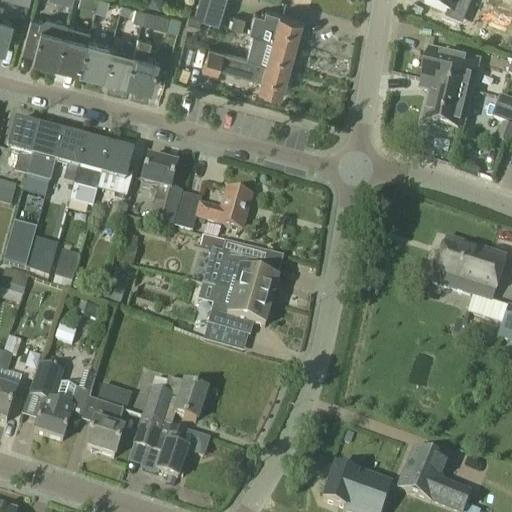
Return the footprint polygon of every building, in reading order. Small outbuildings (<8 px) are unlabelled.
[(97,11),(99,0),(79,0),(78,6),(97,11)] [(99,0),(97,11),(107,13),(109,0),(99,0)] [(146,0),(146,3),(145,5),(159,8),(160,6),(161,0),(146,0)] [(224,23),(230,0),(197,0),(194,13),(224,23)] [(427,0),(425,4),(456,17),(456,16),(461,19),(468,2),(463,0),(427,0)] [(122,5),(119,13),(128,16),(131,7),(122,5)] [(146,10),(135,8),(133,21),(143,23),(146,10)] [(253,33),(272,38),(295,44),(302,19),(266,9),(265,15),(255,12),(250,32),(253,33)] [(146,10),(143,23),(166,29),(169,16),(146,10)] [(0,47),(5,49),(13,20),(0,16),(0,47)] [(190,16),(186,27),(198,31),(201,19),(190,16)] [(230,27),(241,30),(244,19),(233,16),(230,27)] [(33,57),(58,63),(66,34),(61,33),(64,24),(47,20),(43,22),(31,19),(24,47),(35,50),(33,57)] [(66,34),(58,63),(81,69),(89,40),(66,34)] [(139,37),(135,53),(127,82),(152,88),(159,59),(145,55),(149,40),(139,37)] [(295,44),(272,38),(269,52),(253,47),(250,60),(265,64),(288,70),(295,44)] [(89,40),(81,69),(104,75),(112,47),(89,40)] [(112,47),(104,75),(127,82),(135,53),(112,47)] [(288,70),(265,64),(250,60),(209,48),(203,69),(217,73),(219,68),(261,79),(258,89),(281,95),(288,70)] [(424,83),(472,94),(480,64),(462,59),(463,57),(449,54),(448,56),(431,52),(424,83)] [(472,94),(424,83),(422,91),(431,93),(424,124),(432,126),(436,129),(439,130),(443,131),(446,132),(450,132),(454,131),(463,133),(472,94)] [(511,102),(501,98),(494,119),(511,125),(511,102)] [(39,131),(14,125),(7,154),(19,157),(15,174),(26,177),(31,160),(39,131)] [(511,129),(503,126),(497,143),(510,149),(511,144),(511,129)] [(39,131),(31,160),(55,166),(63,138),(39,131)] [(63,138),(55,166),(67,170),(64,183),(74,186),(75,185),(78,173),(86,144),(63,138)] [(86,144),(78,173),(75,185),(98,191),(101,179),(109,150),(86,144)] [(109,150),(101,179),(114,182),(112,192),(122,195),(125,185),(133,156),(109,150)] [(158,191),(150,222),(149,224),(173,230),(182,195),(170,192),(176,168),(162,164),(163,161),(152,157),(151,161),(147,160),(140,186),(158,191)] [(0,204),(11,208),(16,188),(0,183),(0,204)] [(176,229),(192,233),(195,220),(242,233),(252,197),(226,190),(220,211),(200,206),(202,201),(185,196),(176,229)] [(98,222),(101,211),(93,208),(90,220),(98,222)] [(33,243),(10,237),(3,265),(25,271),(33,243)] [(432,285),(473,298),(468,314),(502,325),(498,340),(511,345),(511,309),(508,308),(507,309),(492,304),(506,259),(446,240),(432,285)] [(54,279),(71,284),(79,259),(62,254),(54,279)] [(237,282),(234,296),(272,306),(278,284),(267,280),(270,269),(228,257),(222,278),(237,282)] [(11,295),(21,298),(27,280),(7,273),(1,292),(11,295)] [(73,292),(80,294),(83,285),(73,282),(71,291),(73,292)] [(126,290),(117,288),(111,305),(120,308),(126,290)] [(272,306),(234,296),(230,309),(214,305),(208,327),(250,339),(254,326),(265,330),(272,306)] [(79,306),(76,315),(88,319),(91,310),(79,306)] [(451,336),(460,338),(464,323),(455,320),(451,336)] [(58,329),(53,343),(70,348),(75,335),(58,329)] [(2,357),(0,364),(0,372),(4,374),(9,359),(2,357)] [(41,412),(34,434),(63,444),(71,420),(81,423),(89,401),(91,395),(57,384),(60,375),(40,368),(30,398),(42,403),(39,412),(41,412)] [(152,392),(143,419),(172,428),(176,417),(197,424),(206,394),(168,382),(164,396),(152,392)] [(0,388),(0,421),(7,424),(17,394),(0,388)] [(89,401),(81,423),(93,427),(85,451),(114,460),(123,433),(118,431),(124,412),(89,401)] [(172,428),(143,419),(134,447),(154,453),(154,452),(164,455),(157,474),(178,481),(178,479),(183,479),(186,470),(182,467),(187,452),(182,450),(187,434),(172,429),(172,428)] [(447,465),(415,451),(398,491),(431,505),(432,504),(450,511),(463,511),(470,497),(439,484),(447,465)] [(335,469),(323,503),(344,511),(343,511),(382,511),(392,487),(357,474),(356,476),(335,469)] [(165,485),(173,488),(176,481),(168,478),(165,485)]
